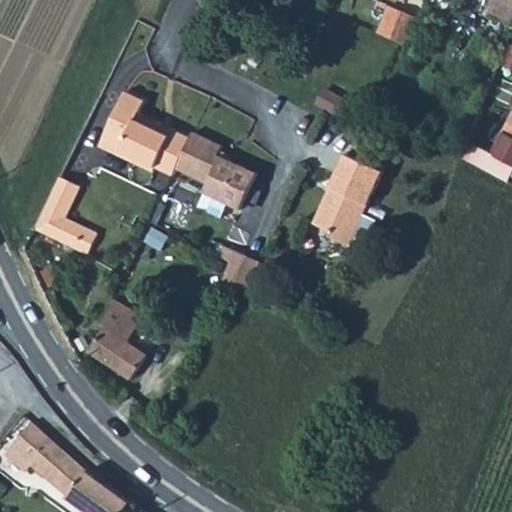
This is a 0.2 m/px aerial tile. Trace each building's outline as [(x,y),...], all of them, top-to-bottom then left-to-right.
[(511,0),(492,0),(487,11),(511,22),(511,0)] [(389,4),(377,31),(406,44),(418,17),(389,4)] [(128,133),(120,151),(155,168),(172,176),(175,169),(191,135),(139,111),(145,98),(126,89),(110,125),(128,133)] [(511,107),(510,107),(499,132),(508,137),(504,144),(511,148),(511,107)] [(153,171),(155,168),(120,151),(128,133),(110,125),(100,146),(153,171)] [(191,135),(175,169),(204,182),(217,154),(221,144),(193,131),(191,135)] [(381,170),(345,153),(336,174),(371,193),(381,170)] [(240,208),(256,172),(217,154),(204,182),(207,183),(203,191),(240,208)] [(371,193),(336,174),(313,224),(330,232),(329,236),(347,245),(371,193)] [(75,250),(85,229),(65,219),(80,188),(60,178),(35,231),(75,250)] [(329,236),(330,232),(313,224),(307,237),(324,245),(329,236)] [(99,235),(85,229),(75,250),(89,256),(99,235)] [(250,290),(262,261),(224,245),(219,257),(232,263),(224,277),(239,284),(250,290)] [(103,327),(87,352),(132,380),(147,355),(128,342),(142,317),(114,300),(101,324),(103,327)] [(314,462),(338,475),(360,426),(337,414),(314,462)] [(31,464),(92,511),(122,511),(131,501),(105,484),(80,464),(55,443),(32,421),(5,452),(20,466),(22,464),(28,468),(31,464)]
